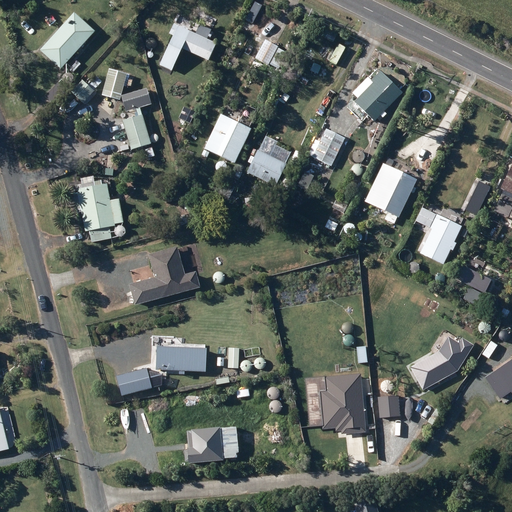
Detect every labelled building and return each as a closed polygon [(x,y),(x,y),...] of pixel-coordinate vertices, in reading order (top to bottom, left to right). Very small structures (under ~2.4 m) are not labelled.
[(160,10),(152,24),(159,28),(167,14),(160,10)] [(71,11),(37,49),(58,67),(92,30),(71,11)] [(172,34),(158,64),(168,69),(179,47),(204,59),(213,41),(173,22),(168,32),(172,34)] [(276,47),(276,46),(264,39),(254,57),(266,64),(267,62),(280,69),(288,54),(276,47)] [(337,42),(328,60),(334,63),(343,46),(337,42)] [(77,58),(67,68),(72,72),(81,63),(77,58)] [(366,76),(350,92),(355,97),(352,100),(372,119),(378,114),(381,117),(385,113),(382,110),(400,91),(378,69),(369,79),(366,76)] [(108,71),(105,84),(112,86),(115,73),(108,71)] [(68,72),(61,81),(69,87),(76,78),(68,72)] [(74,85),(69,91),(81,101),(92,90),(80,79),(79,80),(77,78),(72,83),(74,85)] [(56,81),(43,95),(52,102),(64,89),(56,81)] [(122,96),(126,112),(151,105),(146,89),(122,96)] [(104,90),(101,103),(109,105),(112,91),(104,90)] [(77,103),(71,97),(61,107),(67,113),(77,103)] [(140,113),(121,119),(129,148),(149,142),(140,113)] [(218,113),(202,147),(232,161),(248,128),(218,113)] [(470,119),(464,131),(471,135),(477,122),(470,119)] [(314,139),(307,154),(330,165),(344,137),(325,128),(318,141),(314,139)] [(144,149),(147,157),(153,155),(151,146),(144,149)] [(245,171),(261,178),(259,183),(262,184),(264,180),(274,184),(284,162),(255,149),(245,171)] [(305,153),(296,149),(289,166),(298,169),(305,153)] [(511,158),(499,188),(502,189),(501,191),(511,196),(511,195),(511,158)] [(413,181),(414,179),(389,167),(392,161),(388,159),(385,165),(381,163),(363,200),(385,211),(382,218),(393,223),(409,191),(413,193),(418,183),(413,181)] [(304,171),(296,185),(304,189),(311,175),(304,171)] [(112,223),(121,222),(118,208),(109,209),(109,207),(112,206),(111,201),(108,201),(104,183),(76,188),(77,195),(74,196),(76,207),(79,207),(84,230),(88,229),(90,240),(109,237),(107,225),(112,225),(112,223)] [(178,188),(162,193),(165,203),(181,199),(178,188)] [(293,193),(286,205),(293,209),(300,196),(293,193)] [(199,199),(197,211),(206,212),(208,201),(199,199)] [(336,199),(332,208),(345,214),(349,206),(336,199)] [(423,225),(403,242),(420,262),(433,250),(435,252),(441,247),(439,245),(452,234),(433,212),(421,223),(423,225)] [(334,213),(331,219),(337,222),(340,217),(334,213)] [(185,214),(177,217),(180,225),(188,223),(185,214)] [(328,219),(324,226),(332,231),(336,223),(328,219)] [(364,241),(381,249),(384,242),(367,235),(364,241)] [(147,253),(153,277),(127,284),(133,304),(198,286),(194,271),(182,274),(181,270),(188,268),(186,263),(180,264),(175,246),(147,253)] [(396,247),(388,262),(394,265),(397,259),(398,260),(403,251),(396,247)] [(423,266),(413,260),(406,270),(416,276),(423,266)] [(211,273),(214,285),(227,282),(224,269),(211,273)] [(440,269),(430,282),(436,286),(445,273),(440,269)] [(443,283),(458,291),(463,283),(448,274),(443,283)] [(475,306),(481,295),(468,289),(462,300),(475,306)] [(352,322),(341,322),(342,349),(353,348),(352,322)] [(154,345),(153,368),(202,370),(203,347),(154,345)] [(367,346),(357,347),(358,363),(368,362),(367,346)] [(237,348),(227,348),(227,368),(237,368),(237,348)] [(241,362),(244,373),(267,369),(264,357),(241,362)] [(144,368),(115,375),(119,394),(149,387),(144,368)] [(360,374),(325,376),(326,389),(317,390),(320,429),(336,428),(336,436),(347,435),(347,431),(364,430),(360,374)] [(386,381),(386,378),(380,378),(380,388),(394,389),(394,381),(386,381)] [(0,452),(9,450),(0,413),(0,452)] [(382,427),(382,441),(392,440),(392,427),(382,427)] [(374,511),(371,497),(351,502),(353,511),(374,511)]
